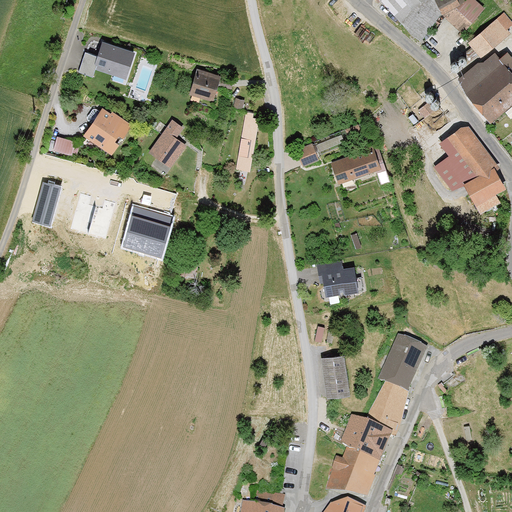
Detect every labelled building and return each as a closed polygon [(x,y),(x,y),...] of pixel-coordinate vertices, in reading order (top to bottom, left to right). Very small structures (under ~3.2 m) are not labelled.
[(442,13),(464,30),(485,9),(476,0),(463,0),(460,3),(458,0),(448,0),(437,6),(430,0),(383,0),(423,42),(442,13)] [(511,22),(503,12),(468,41),(482,57),(511,33),(507,28),(511,23),(511,22)] [(96,53),(85,49),(77,72),(95,78),(97,71),(125,80),(135,51),(101,39),(96,53)] [(458,81),(490,120),(511,102),(511,55),(508,51),(500,58),(494,51),(458,81)] [(221,76),(196,69),(188,96),(214,103),(221,76)] [(419,108),(425,116),(433,111),(427,102),(419,108)] [(103,107),(83,134),(104,150),(124,122),(103,107)] [(252,151),(254,151),(259,113),(245,111),(238,169),(250,170),(252,151)] [(172,119),(147,152),(171,169),(189,145),(177,137),(184,128),(172,119)] [(464,125),(439,141),(448,156),(434,166),(452,192),(463,183),(476,206),(507,189),(496,164),(464,125)] [(316,142),(318,149),(344,141),(342,134),(316,142)] [(75,142),(59,137),(55,154),(71,158),(75,142)] [(295,149),(302,165),(317,159),(310,142),(295,149)] [(330,162),(337,183),(381,169),(374,148),(330,162)] [(60,186),(42,182),(32,221),(50,226),(60,186)] [(89,203),(92,195),(83,192),(80,200),(89,203)] [(173,217),(132,206),(120,247),(162,258),(173,217)] [(354,267),(320,275),(326,300),(360,292),(354,267)] [(427,350),(398,337),(375,381),(352,419),(358,423),(341,459),(337,457),(324,487),(344,496),(367,497),(396,425),(407,395),(427,350)] [(343,354),(319,359),(326,399),(351,395),(343,354)] [(258,489),(256,502),(284,505),(285,492),(258,489)] [(283,511),(284,509),(245,500),(242,511),(283,511)]
